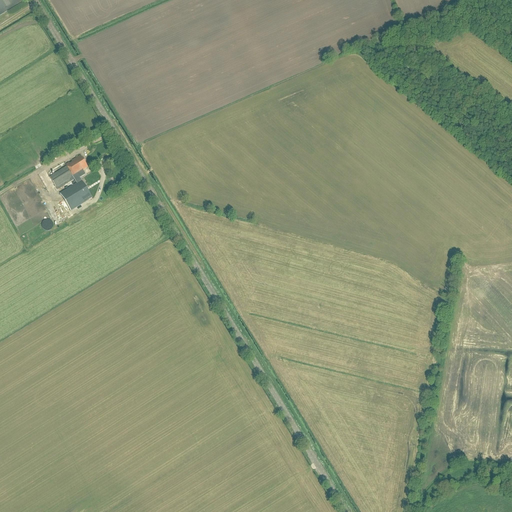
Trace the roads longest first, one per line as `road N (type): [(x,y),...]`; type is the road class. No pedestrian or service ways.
road 1 (tertiary): [(346,511),(32,0)]
road 2 (track): [(412,511),(454,264)]
road 3 (track): [(482,0),(361,53)]
